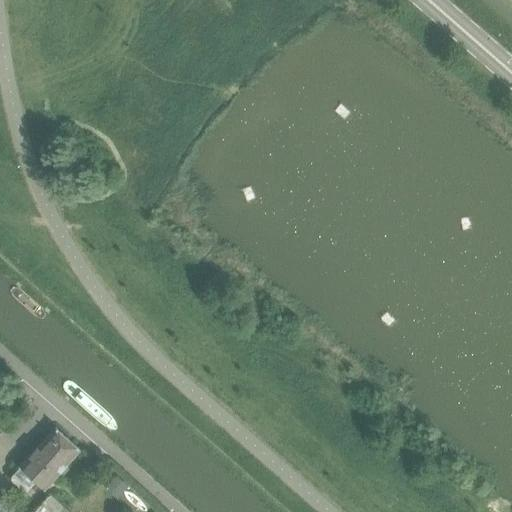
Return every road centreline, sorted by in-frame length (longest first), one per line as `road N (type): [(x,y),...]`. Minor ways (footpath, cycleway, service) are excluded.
road 1 (unknown): [(348,511),(168,348),(82,230),(27,219),(0,145)]
road 2 (residential): [(181,511),(0,350)]
